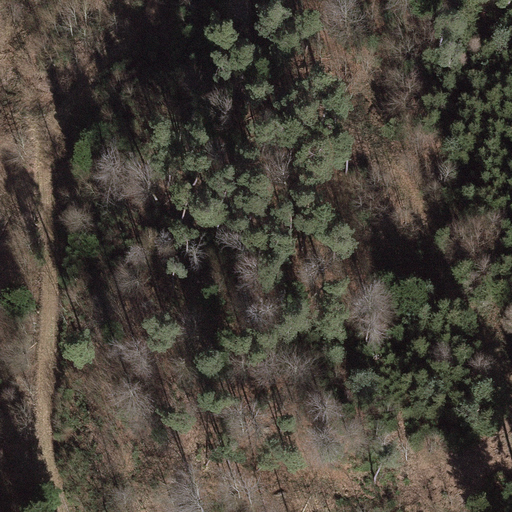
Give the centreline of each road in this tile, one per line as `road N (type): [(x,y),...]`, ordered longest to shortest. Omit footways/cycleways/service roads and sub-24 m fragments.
road 1 (track): [(68,511),(53,479),(43,344),(47,170),(61,102),(154,0)]
road 2 (track): [(401,155),(511,382)]
